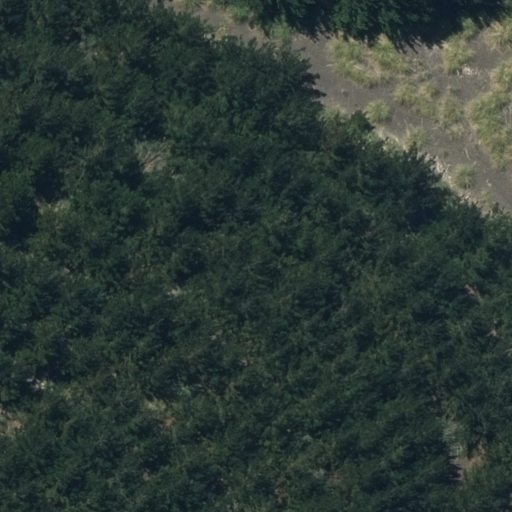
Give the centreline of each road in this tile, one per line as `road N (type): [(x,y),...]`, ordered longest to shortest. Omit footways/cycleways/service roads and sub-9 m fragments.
road 1 (track): [(244,0),(410,40),(419,0)]
road 2 (track): [(410,40),(511,194)]
